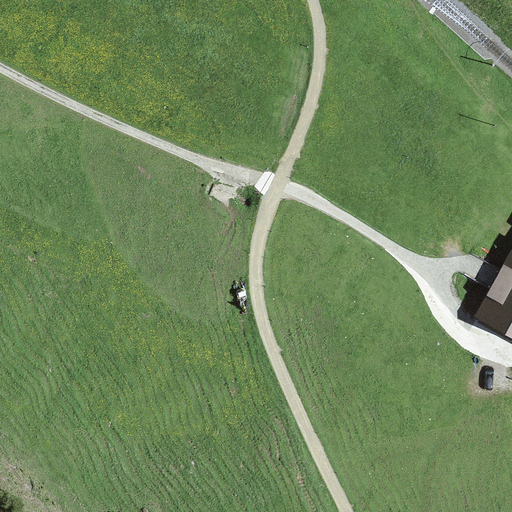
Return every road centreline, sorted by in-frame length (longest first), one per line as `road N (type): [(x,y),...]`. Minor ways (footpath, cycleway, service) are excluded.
road 1 (track): [(0,69),(128,134),(278,185),(355,223),(438,278),(496,368)]
road 2 (track): [(312,0),(320,37),(313,95),(262,227),(254,282),(267,343),(347,511)]
